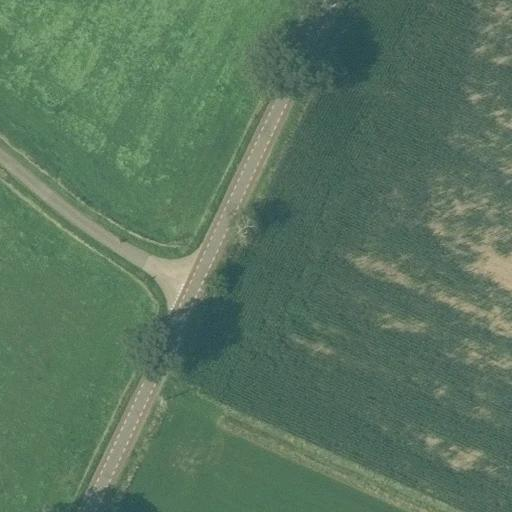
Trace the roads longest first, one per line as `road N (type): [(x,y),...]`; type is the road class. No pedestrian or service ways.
road 1 (tertiary): [(187,292),(327,0)]
road 2 (tertiary): [(90,511),(187,292)]
road 3 (unclassified): [(187,292),(0,149)]
